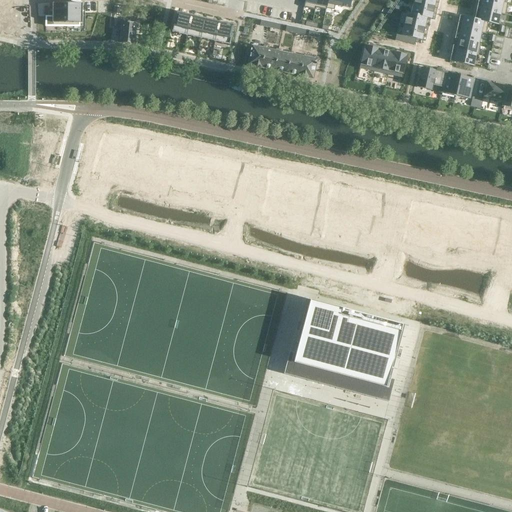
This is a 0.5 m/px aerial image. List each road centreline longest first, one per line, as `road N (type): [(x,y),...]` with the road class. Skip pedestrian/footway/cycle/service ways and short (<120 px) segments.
road 1 (residential): [(511,132),(124,48),(31,41)]
road 2 (unclassified): [(58,201),(511,322)]
road 3 (unclassified): [(511,194),(90,108)]
road 4 (unclassified): [(511,300),(358,261)]
